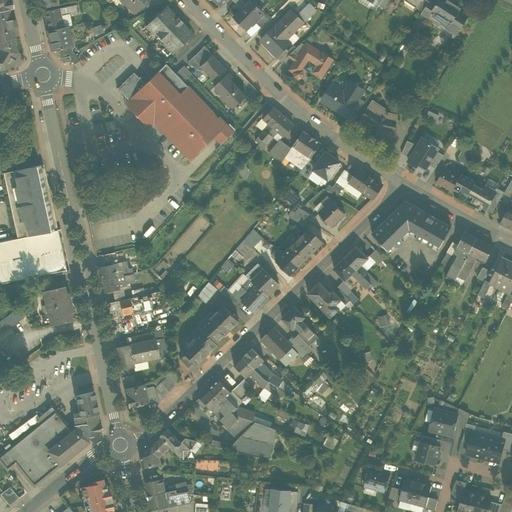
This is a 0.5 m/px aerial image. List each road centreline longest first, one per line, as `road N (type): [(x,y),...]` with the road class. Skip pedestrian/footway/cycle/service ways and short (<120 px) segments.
road 1 (residential): [(132,441),(402,184)]
road 2 (secondary): [(116,432),(43,87)]
road 3 (residential): [(402,184),(274,95),(185,0)]
road 4 (residential): [(511,241),(402,184)]
